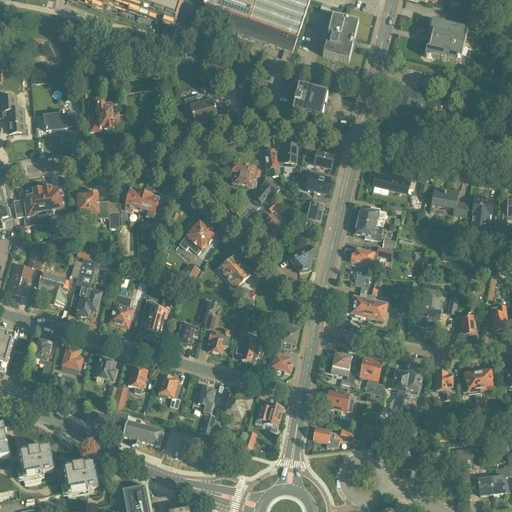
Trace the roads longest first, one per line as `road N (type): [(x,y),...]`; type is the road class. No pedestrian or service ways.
road 1 (residential): [(301,398),(0,313)]
road 2 (residential): [(314,330),(272,258),(218,203),(185,178),(114,164)]
road 3 (residential): [(114,164),(284,131),(356,148)]
road 4 (residential): [(511,347),(453,355),(314,330)]
road 5 (tertiary): [(314,330),(356,148)]
road 6 (tertiary): [(154,474),(0,397)]
road 7 (tertiary): [(356,148),(391,0)]
road 8 (residential): [(511,442),(439,455),(399,490)]
road 9 (residential): [(356,148),(481,162)]
